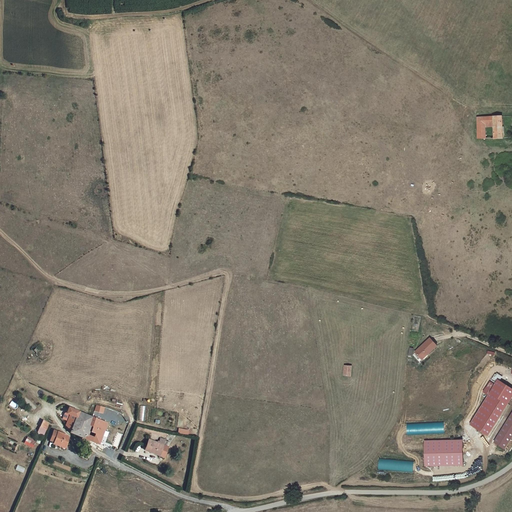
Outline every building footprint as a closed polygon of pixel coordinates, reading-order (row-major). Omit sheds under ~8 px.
[(503,138),(502,117),(478,118),(478,138),(485,139),(485,127),(484,122),(494,121),(494,126),(495,139),(503,138)] [(430,339),(415,352),(422,360),(437,346),(430,339)] [(496,382),(494,386),(508,395),(511,388),(511,386),(509,385),(509,386),(498,380),(500,376),(496,373),(492,380),(496,382)] [(508,395),(494,386),(470,424),(485,434),(511,391),(511,388),(508,395)] [(103,414),(105,407),(96,404),(94,411),(103,414)] [(99,444),(107,423),(73,409),(69,408),(67,413),(70,414),(65,426),(70,432),(86,439),(90,431),(96,434),(93,441),(99,444)] [(511,413),(494,442),(505,449),(511,437),(511,413)] [(42,420),(37,433),(44,436),(49,422),(42,420)] [(406,423),(407,435),(444,433),(444,422),(406,423)] [(66,443),(69,437),(63,434),(54,430),(50,440),(54,442),(54,443),(60,446),(66,449),(68,444),(66,443)] [(23,444),(33,448),(36,441),(27,437),(23,444)] [(158,443),(149,439),(145,450),(164,457),(168,447),(163,445),(165,440),(160,438),(158,443)] [(379,458),(378,469),(413,473),(414,461),(379,458)]
